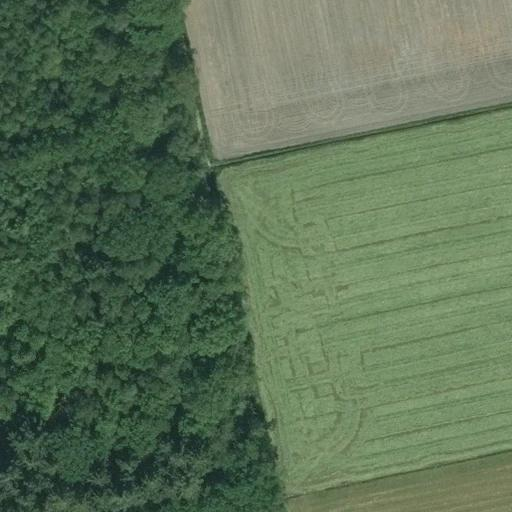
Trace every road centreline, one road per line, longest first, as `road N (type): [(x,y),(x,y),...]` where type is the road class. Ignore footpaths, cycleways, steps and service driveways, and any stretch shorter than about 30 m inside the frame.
road 1 (track): [(249,511),(138,0)]
road 2 (track): [(44,511),(230,469)]
road 3 (track): [(167,149),(0,177)]
road 4 (track): [(0,280),(72,228),(82,162)]
